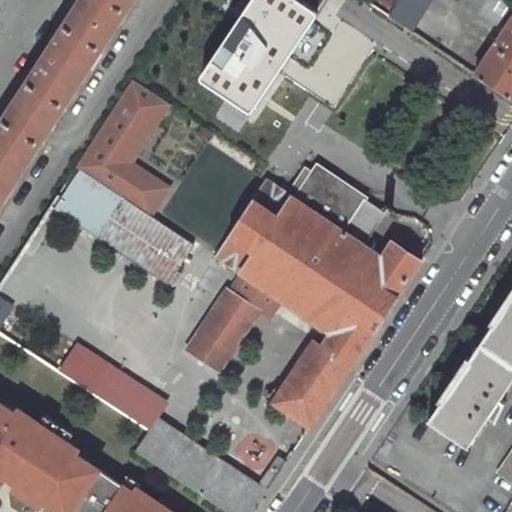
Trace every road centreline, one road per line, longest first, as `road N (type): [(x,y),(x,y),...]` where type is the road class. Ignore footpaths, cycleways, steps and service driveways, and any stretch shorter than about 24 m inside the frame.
road 1 (residential): [(163,0),(0,255),(0,98),(63,0)]
road 2 (residential): [(293,511),(511,188)]
